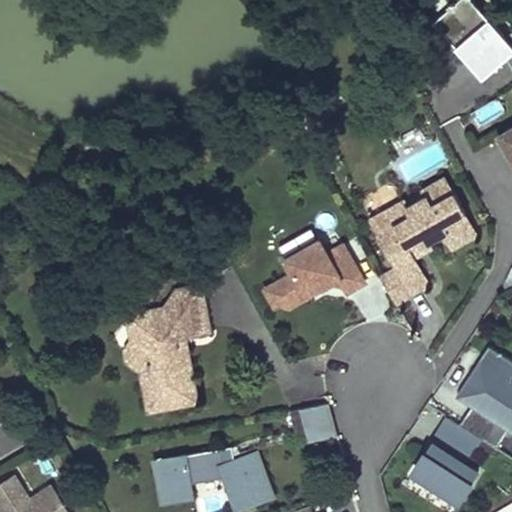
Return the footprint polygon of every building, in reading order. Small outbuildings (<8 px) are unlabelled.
[(473,72),(478,67),(488,79),(501,66),(511,84),(511,38),(500,45),(461,1),(449,12),(447,9),(442,14),(444,17),(432,27),(448,44),(443,48),(459,66),(463,62),(473,72)] [(428,31),(443,48),(448,44),(432,27),(428,31)] [(478,87),(488,79),(478,67),(473,72),(463,62),(459,66),(478,87)] [(511,130),(494,141),(511,172),(511,130)] [(427,196),(449,184),(445,177),(423,190),(427,196)] [(478,234),(449,184),(427,196),(409,206),(391,217),(396,225),(381,234),(400,265),(382,275),(398,303),(431,284),(416,258),(413,253),(430,243),(446,234),(454,248),(478,234)] [(396,225),(391,217),(409,206),(405,200),(372,218),(381,234),(396,225)] [(433,248),(430,243),(413,253),(416,258),(433,248)] [(322,265),(314,251),(282,269),(290,283),(262,299),(271,314),(280,309),(284,316),(335,288),(342,301),(359,291),(339,255),(322,265)] [(162,304),(201,296),(198,282),(174,287),(162,304)] [(127,359),(137,366),(140,365),(149,408),(198,398),(183,333),(208,327),(201,296),(162,304),(142,309),(145,324),(129,328),(131,338),(125,348),(127,359)] [(145,324),(142,309),(126,312),(129,328),(145,324)] [(511,428),(511,427),(511,381),(511,379),(511,359),(490,345),(472,372),(481,378),(478,382),(469,377),(458,394),(474,404),(461,424),(482,438),(499,448),(511,428)] [(481,378),(472,372),(469,377),(478,382),(481,378)] [(327,405),(288,412),(294,435),(304,432),(307,444),(337,438),(327,405)] [(461,424),(450,417),(443,428),(475,448),(482,438),(461,424)] [(475,448),(443,428),(434,443),(466,463),(475,448)] [(462,501),(480,472),(466,463),(435,443),(416,472),(462,501)] [(232,448),(154,463),(163,506),(195,500),(191,484),(223,477),(235,511),(237,511),(274,499),(257,453),(235,461),(232,448)] [(69,511),(65,506),(53,487),(34,499),(19,476),(0,487),(0,504),(4,511),(69,511)]
